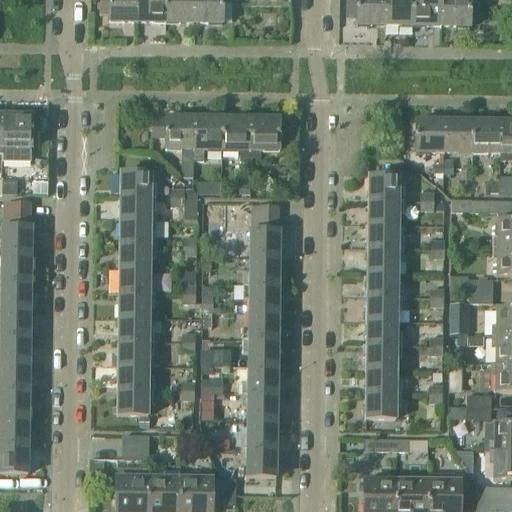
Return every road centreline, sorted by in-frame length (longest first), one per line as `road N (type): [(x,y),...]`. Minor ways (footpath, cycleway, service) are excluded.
road 1 (residential): [(60,511),(66,0)]
road 2 (residential): [(312,511),(316,0)]
